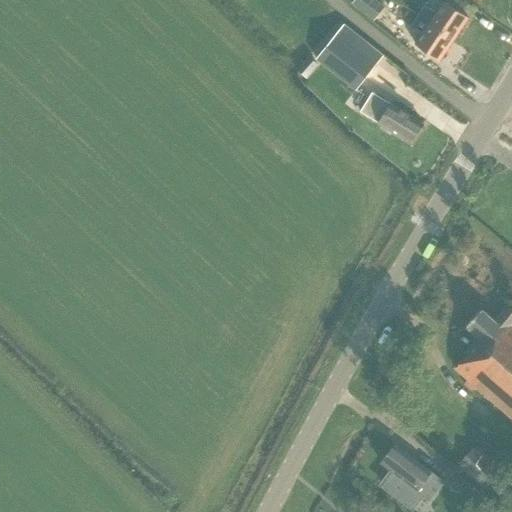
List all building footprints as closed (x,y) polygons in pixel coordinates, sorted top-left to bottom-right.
[(379,0),(353,0),(351,3),(373,20),(384,6),(378,2),(379,0)] [(429,0),(419,15),(454,39),(468,17),(444,1),(443,1),(441,0),(429,0)] [(422,32),(415,44),(439,60),(454,39),(419,15),(418,14),(411,25),(422,32)] [(317,58),(356,89),(383,55),(344,24),(317,58)] [(470,55),(481,38),(466,29),(455,46),(470,55)] [(298,68),(306,75),(316,64),(308,57),(298,68)] [(410,142),(423,123),(391,103),(391,104),(372,92),(361,110),(379,122),(379,123),(410,142)] [(511,306),(509,303),(494,320),(480,309),(466,325),(479,336),(465,352),(467,354),(455,368),(511,418),(511,306)] [(475,447),(494,466),(504,456),(485,437),(475,447)] [(390,473),(379,487),(411,511),(422,497),(428,502),(444,481),(395,445),(380,465),(390,473)] [(482,485),(494,473),(471,449),(458,462),(482,485)] [(466,481),(457,475),(449,486),(473,504),(482,493),(466,481)]
